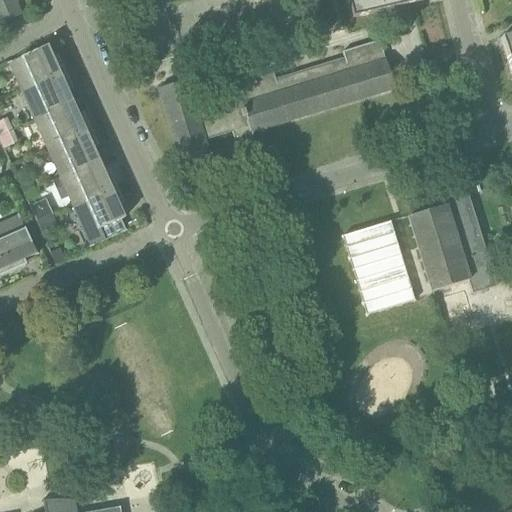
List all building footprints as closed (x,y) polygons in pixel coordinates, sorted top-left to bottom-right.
[(0,0),(0,23),(11,19),(1,0),(0,0)] [(15,0),(1,0),(11,19),(21,14),(15,0)] [(345,0),(350,20),(418,4),(416,0),(345,0)] [(511,79),(511,33),(496,39),(499,47),(502,46),(511,79)] [(204,140),(231,132),(235,144),(252,139),(251,134),(252,133),(251,132),(285,122),(285,123),(287,123),(287,121),(320,111),(321,113),(323,112),(323,110),(356,100),(356,102),(358,101),(358,100),(392,89),(392,91),(394,90),(379,42),(342,53),(344,60),(275,81),(273,74),(236,86),(238,92),(194,106),(186,81),(157,90),(157,91),(159,91),(169,125),(168,125),(169,127),(170,127),(180,160),(179,160),(179,162),(208,153),(204,140)] [(22,94),(65,73),(60,62),(55,64),(47,47),(48,46),(48,45),(7,64),(7,65),(9,64),(22,94)] [(22,94),(35,122),(73,104),(65,86),(70,83),(65,73),(22,94)] [(73,104),(35,122),(47,151),(91,131),(85,119),(81,121),(73,104)] [(0,135),(10,131),(5,120),(0,121),(0,135)] [(47,151),(60,179),(99,162),(90,143),(95,140),(91,131),(47,151)] [(11,132),(0,136),(0,140),(4,150),(16,144),(11,132)] [(99,162),(60,179),(64,187),(56,191),(61,201),(69,198),(73,208),(116,188),(111,176),(106,178),(99,162)] [(511,243),(486,251),(478,226),(470,229),(458,191),(466,189),(462,175),(438,183),(445,206),(408,217),(410,225),(408,226),(408,227),(411,227),(414,237),(411,238),(412,239),(414,238),(417,249),(415,249),(415,251),(418,250),(421,259),(418,260),(419,262),(421,261),(424,271),(422,271),(422,273),(425,273),(428,283),(425,284),(426,285),(428,284),(431,293),(468,281),(472,294),(497,287),(489,261),(511,253),(511,243)] [(116,188),(73,208),(90,246),(89,247),(89,248),(126,231),(126,230),(125,231),(120,220),(125,218),(124,216),(123,217),(116,199),(120,197),(116,188)] [(36,223),(52,216),(45,200),(29,207),(36,223)] [(17,216),(0,224),(0,254),(8,272),(19,267),(17,263),(35,255),(35,256),(36,255),(18,214),(17,215),(17,216)] [(367,317),(414,302),(389,223),(342,237),(367,317)] [(59,250),(50,254),(55,267),(65,263),(59,250)] [(0,276),(8,272),(0,254),(0,276)] [(75,501),(69,501),(57,500),(50,501),(40,502),(40,503),(41,503),(42,511),(119,511),(119,508),(94,511),(75,511),(73,502),(75,502),(75,501)]
